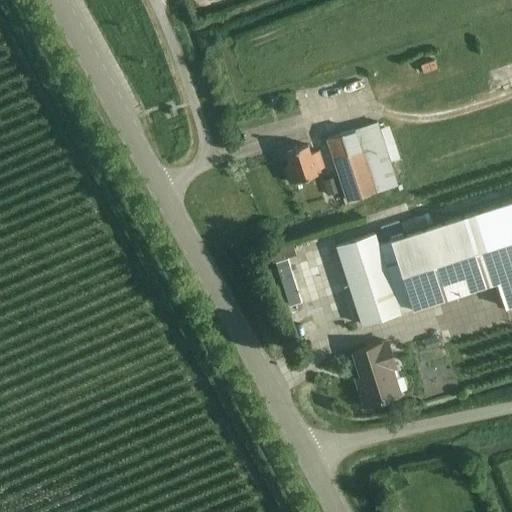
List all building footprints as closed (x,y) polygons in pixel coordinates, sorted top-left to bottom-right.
[(503,45),(511,42),(511,18),(497,23),(503,45)] [(444,37),(449,57),(466,53),(461,33),(444,37)] [(434,58),(419,64),(422,72),(437,67),(434,58)] [(511,67),(499,67),(499,81),(511,81),(511,67)] [(436,83),(440,96),(471,87),(467,74),(436,83)] [(269,106),(229,118),(232,126),(271,114),(269,106)] [(347,200),(374,192),(354,129),(326,138),(347,200)] [(315,170),(323,167),(318,151),(309,153),(307,144),(285,151),(289,165),(284,166),(289,182),(316,173),(315,170)] [(398,158),(389,161),(397,184),(405,181),(398,158)] [(327,194),(339,191),(335,179),(323,183),(327,194)] [(511,199),(377,243),(374,233),(336,245),(361,324),(496,280),(504,307),(511,304),(511,199)] [(274,260),(288,305),(300,301),(287,256),(274,260)] [(395,366),(391,353),(387,341),(353,351),(363,384),(358,386),(364,405),(398,394),(390,367),(395,366)]
